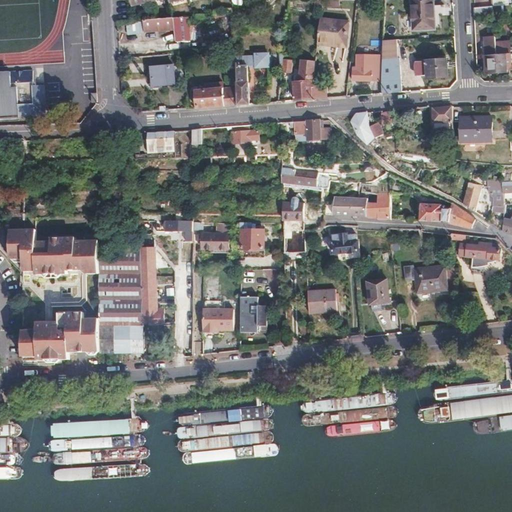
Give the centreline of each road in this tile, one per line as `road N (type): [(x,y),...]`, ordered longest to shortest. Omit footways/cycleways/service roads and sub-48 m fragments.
road 1 (residential): [(0,383),(170,373),(511,331)]
road 2 (unclassified): [(118,123),(468,93)]
road 3 (residential): [(500,233),(327,221)]
road 4 (residential): [(105,0),(109,102),(118,123)]
